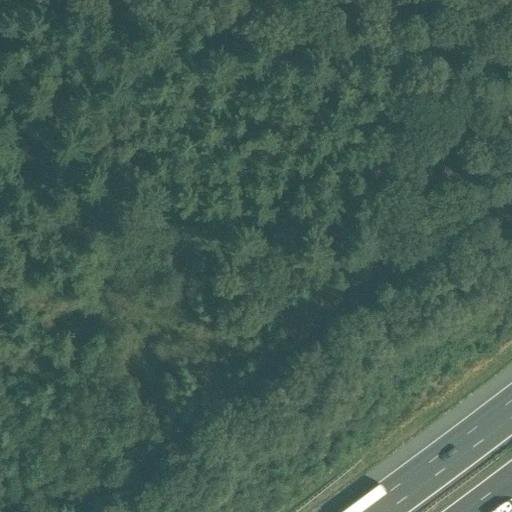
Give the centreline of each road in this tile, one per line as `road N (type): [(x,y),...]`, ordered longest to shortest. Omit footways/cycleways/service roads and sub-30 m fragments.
road 1 (track): [(0,224),(344,259),(362,254),(379,223),(395,54)]
road 2 (track): [(0,2),(511,67)]
road 3 (motorway): [(511,408),(373,511)]
